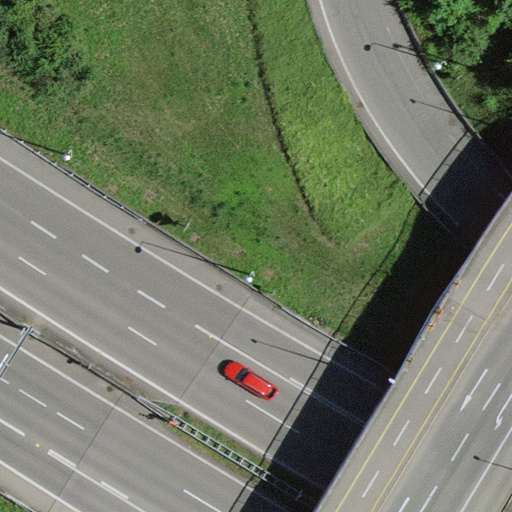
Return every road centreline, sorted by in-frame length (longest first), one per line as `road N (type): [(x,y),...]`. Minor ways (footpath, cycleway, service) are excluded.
road 1 (motorway): [(511,481),(354,394),(229,388)]
road 2 (motorway): [(229,388),(0,238)]
road 3 (motorway): [(511,220),(430,130),(382,62),(355,0)]
road 4 (motorway): [(435,511),(229,388)]
road 5 (motorway): [(0,375),(113,445)]
road 6 (secondary): [(511,398),(442,511)]
road 7 (motorway): [(113,445),(221,511)]
